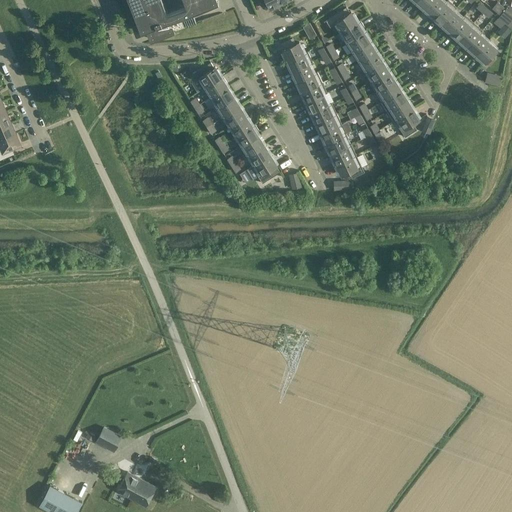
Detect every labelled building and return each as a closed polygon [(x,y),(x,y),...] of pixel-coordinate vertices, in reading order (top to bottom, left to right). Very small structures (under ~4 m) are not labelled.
[(128,0),(140,31),(150,28),(167,21),(158,0),(128,0)] [(218,1),(217,0),(187,0),(191,12),(218,1)] [(279,0),(266,0),(271,10),(279,6),(278,4),(281,3),(279,0)] [(416,0),(416,1),(425,8),(432,0),(416,0)] [(442,0),(432,0),(425,8),(433,16),(445,2),(442,0)] [(433,16),(431,18),(437,24),(439,21),(442,24),(454,10),(457,7),(448,0),(446,0),(445,2),(433,16)] [(477,6),(483,11),(486,8),(480,3),(477,6)] [(357,21),(358,22),(359,21),(354,14),(353,14),(351,11),(350,12),(346,6),(323,21),(324,21),(327,20),(330,25),(336,22),(342,31),(357,21)] [(511,8),(506,7),(500,15),(498,17),(504,22),(511,29),(511,8)] [(486,8),(483,11),(489,16),(492,12),(486,8)] [(442,24),(450,31),(462,17),(454,10),(442,24)] [(450,31),(449,32),(455,38),(456,37),(458,38),(459,39),(473,22),(465,14),(462,17),(450,31)] [(504,22),(498,17),(495,21),(501,26),(504,22)] [(357,21),(342,31),(348,40),(348,41),(364,31),(363,31),(362,28),(364,27),(360,19),(359,20),(359,21),(358,22),(357,21)] [(167,21),(150,28),(154,39),(166,35),(166,36),(172,34),(167,21)] [(303,26),(309,38),(316,34),(309,22),(303,26)] [(465,44),(467,46),(479,33),(480,33),(482,30),(473,22),(459,39),(458,38),(457,40),(464,45),(465,44)] [(366,29),(363,31),(364,31),(348,41),(348,40),(344,43),(351,53),(354,51),(354,50),(370,41),(368,38),(370,36),(366,29)] [(467,46),(476,54),(488,40),(480,33),(479,33),(467,46)] [(282,50),(287,60),(304,52),(299,42),(295,44),(292,37),(281,43),(284,49),(282,50)] [(488,40),(476,54),(484,62),(497,48),(488,40)] [(354,50),(354,51),(360,60),(376,50),(370,41),(354,50)] [(357,62),(363,72),(382,60),(380,57),(382,56),(377,49),(376,50),(360,60),(357,62)] [(304,52),(287,60),(292,71),(309,63),(312,61),(307,51),(304,53),(304,52)] [(388,69),(382,60),(363,72),(370,82),(373,80),(373,79),(388,69)] [(214,68),(210,62),(193,73),(203,89),(222,77),(221,76),(215,67),(214,68)] [(313,73),(309,63),(292,71),(297,81),(313,73)] [(394,79),(388,69),(373,79),(373,80),(370,82),(375,91),(379,88),(379,89),(394,79)] [(300,88),(302,91),(322,82),(317,71),(313,73),(297,81),(295,81),(299,89),(300,88)] [(501,78),(487,74),(486,80),(499,84),(501,78)] [(203,89),(209,98),(228,86),(226,84),(227,83),(223,75),(221,76),(222,77),(203,89)] [(400,89),(394,79),(379,89),(379,88),(375,91),(382,101),(385,99),(385,98),(400,89)] [(322,82),(302,91),(307,102),(323,94),(327,92),(322,82)] [(209,98),(215,108),(234,96),(228,86),(209,98)] [(388,110),(407,98),(400,89),(385,98),(385,99),(382,101),(388,110)] [(307,102),(311,112),(328,104),(323,94),(307,102)] [(240,106),(234,96),(215,108),(221,118),(225,116),(224,115),(240,106)] [(190,101),(194,107),(199,105),(195,98),(190,101)] [(413,108),(407,98),(388,110),(394,119),(397,117),(397,118),(413,108)] [(311,112),(316,122),(336,113),(331,102),(328,104),(311,112)] [(203,111),(199,105),(194,107),(198,114),(203,111)] [(246,115),(240,106),(224,115),(225,116),(230,125),(246,115)] [(397,117),(394,119),(400,130),(405,137),(417,129),(412,122),(419,118),(413,108),(397,118),(397,117)] [(0,126),(11,122),(6,112),(0,114),(0,126)] [(320,130),(321,133),(338,125),(341,123),(336,113),(316,122),(315,123),(318,130),(320,130)] [(230,125),(237,135),(252,125),(252,124),(250,122),(252,121),(247,114),(246,115),(230,125)] [(203,120),(207,127),(211,124),(207,117),(203,120)] [(434,120),(428,117),(423,130),(428,133),(434,120)] [(0,139),(15,133),(11,122),(0,126),(0,139)] [(259,130),(254,123),(252,124),(252,125),(237,135),(243,144),(258,134),(256,132),(259,130)] [(343,135),(346,133),(341,123),(338,125),(321,133),(326,143),(343,135)] [(378,130),(374,123),(370,126),(374,133),(378,130)] [(211,124),(207,127),(211,133),(215,130),(211,124)] [(386,136),(382,129),(374,133),(378,141),(386,136)] [(20,143),(15,133),(0,139),(0,144),(2,150),(0,151),(0,158),(0,159),(13,153),(11,147),(20,143)] [(351,143),(346,133),(343,135),(326,143),(323,144),(327,152),(329,150),(331,153),(347,145),(351,143)] [(243,144),(249,154),(264,144),(258,134),(243,144)] [(219,146),(223,143),(219,137),(215,139),(219,146)] [(223,143),(219,146),(223,152),(227,150),(223,143)] [(331,153),(336,164),(356,154),(351,143),(347,145),(331,153)] [(264,144),(249,154),(255,163),(255,164),(270,154),(264,144)] [(255,163),(251,165),(258,176),(262,183),(265,181),(274,175),(269,168),(277,164),(270,154),(255,164),(255,163)] [(356,154),(336,164),(341,174),(348,171),(352,178),(364,172),(361,165),(356,154)] [(227,159),(231,165),(235,163),(231,156),(227,159)] [(235,163),(231,165),(235,171),(239,169),(235,163)] [(298,172),(290,174),(293,188),(294,188),(300,186),(301,186),(298,172)] [(121,438),(103,429),(96,443),(114,452),(121,438)] [(132,499),(142,480),(128,473),(118,492),(132,499)] [(156,487),(142,480),(132,499),(146,507),(156,487)] [(183,491),(169,484),(164,492),(178,500),(183,491)] [(78,511),(83,504),(50,487),(39,508),(46,511),(78,511)]
